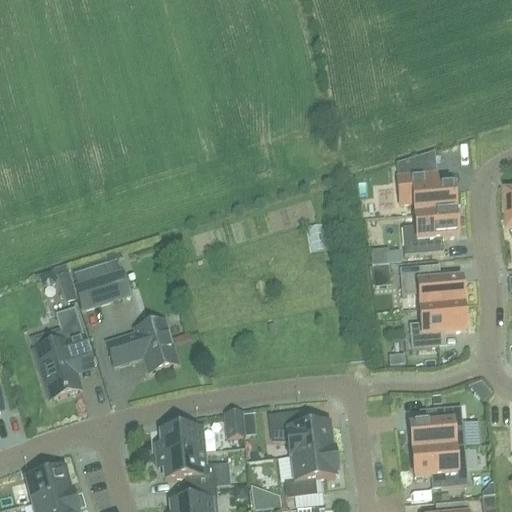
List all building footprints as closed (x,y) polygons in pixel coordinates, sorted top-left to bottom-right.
[(430,177),(397,180),(399,208),(413,206),(414,218),(455,214),(455,209),(459,209),(458,192),(453,193),(453,188),(432,190),(430,177)] [(457,240),(455,214),(414,218),(415,229),(401,231),(404,259),(438,256),(437,242),(457,240)] [(398,255),(387,256),(388,268),(399,267),(398,255)] [(432,285),(431,269),(399,272),(401,299),(418,297),(419,312),(463,308),(460,282),(432,285)] [(75,290),(82,313),(128,298),(121,275),(75,290)] [(410,353),(438,350),(437,337),(465,335),(463,308),(419,312),(420,327),(408,328),(410,353)] [(69,357),(87,351),(74,311),(55,317),(63,344),(33,353),(49,403),(80,393),(69,357)] [(107,346),(114,370),(135,363),(134,360),(142,358),(148,376),(176,367),(163,324),(134,333),(135,337),(107,346)] [(460,411),(432,413),(434,427),(409,429),(411,455),(464,450),(460,411)] [(225,417),(228,441),(243,440),(241,416),(225,417)] [(289,460),(333,455),(333,454),(331,454),(328,429),(299,433),(297,417),(268,420),(271,446),(287,448),(289,460)] [(157,460),(203,455),(200,432),(161,436),(162,448),(156,449),(157,460)] [(439,492),(467,490),(464,450),(411,455),(414,481),(438,479),(439,492)] [(203,455),(157,460),(158,471),(164,470),(165,483),(186,481),(187,493),(190,493),(215,490),(220,490),(219,487),(227,487),(226,472),(218,473),(218,469),(204,469),(203,455)] [(333,455),(289,460),(289,463),(291,463),(294,486),(284,488),(286,503),(315,500),(313,484),(334,481),(334,477),(336,477),(333,455)] [(31,506),(71,496),(71,495),(69,496),(63,474),(26,483),(31,506)] [(215,490),(190,493),(191,505),(170,507),(170,511),(215,511),(215,503),(216,503),(215,490)] [(481,494),(480,511),(507,511),(508,495),(481,494)] [(74,511),(71,496),(31,506),(32,511),(74,511)] [(419,499),(419,511),(431,511),(432,499),(419,499)]
